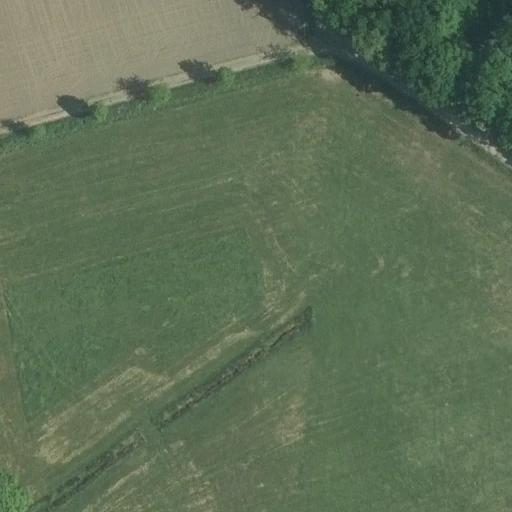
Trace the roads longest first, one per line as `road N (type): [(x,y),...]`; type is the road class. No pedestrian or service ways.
road 1 (track): [(0,131),(281,54),(341,51)]
road 2 (track): [(341,51),(511,163)]
